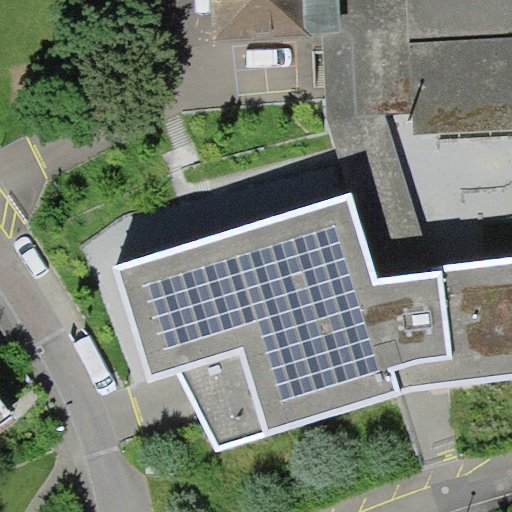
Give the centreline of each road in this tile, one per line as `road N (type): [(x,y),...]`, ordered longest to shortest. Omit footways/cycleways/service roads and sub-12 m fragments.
road 1 (residential): [(0,268),(95,421),(115,511)]
road 2 (residential): [(374,511),(511,475)]
